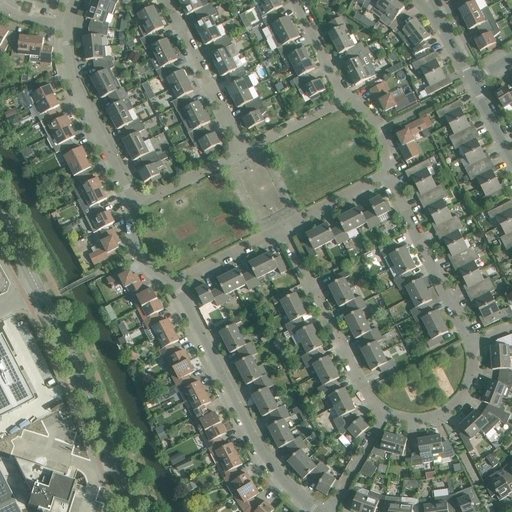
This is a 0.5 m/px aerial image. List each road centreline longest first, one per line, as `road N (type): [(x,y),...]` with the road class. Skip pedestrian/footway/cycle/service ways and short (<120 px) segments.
road 1 (residential): [(174,283),(262,455),(313,511)]
road 2 (tertiary): [(133,511),(38,289)]
road 3 (residential): [(282,228),(364,390),(384,411)]
road 4 (residential): [(67,24),(75,90),(135,207)]
road 5 (residential): [(471,343),(385,175)]
road 6 (residential): [(243,152),(163,0)]
road 7 (residential): [(384,411),(428,420),(458,405),(469,389),(471,343)]
road 8 (unknown): [(84,511),(100,468),(19,435)]
road 9 (residential): [(135,207),(243,152)]
road 10 (residential): [(174,283),(282,228)]
